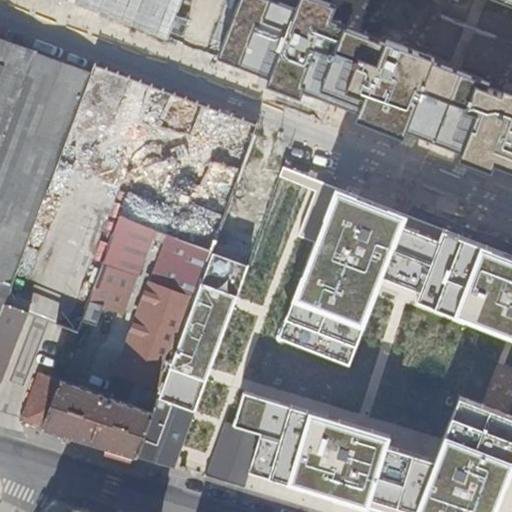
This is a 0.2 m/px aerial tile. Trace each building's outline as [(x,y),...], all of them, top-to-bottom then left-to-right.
[(511,0),(486,0),(511,8),(511,3),(511,0)] [(0,312),(3,304),(46,191),(90,74),(0,40),(0,312)] [(405,217),(336,186),(280,331),(352,360),(405,217)] [(163,233),(122,218),(82,321),(90,323),(98,304),(122,313),(136,276),(151,238),(159,241),(163,233)] [(168,235),(151,282),(194,297),(211,251),(168,235)] [(511,259),(485,250),(459,317),(511,336),(511,259)] [(194,297),(151,282),(137,318),(117,372),(129,377),(121,400),(60,379),(60,380),(41,427),(136,456),(194,297)] [(0,379),(25,312),(3,304),(0,312),(0,379)] [(39,373),(20,421),(41,427),(60,380),(40,373),(39,373)] [(437,460),(386,434),(245,392),(236,421),(264,430),(251,468),(394,511),(493,511),(511,466),(511,416),(462,397),(437,460)]
